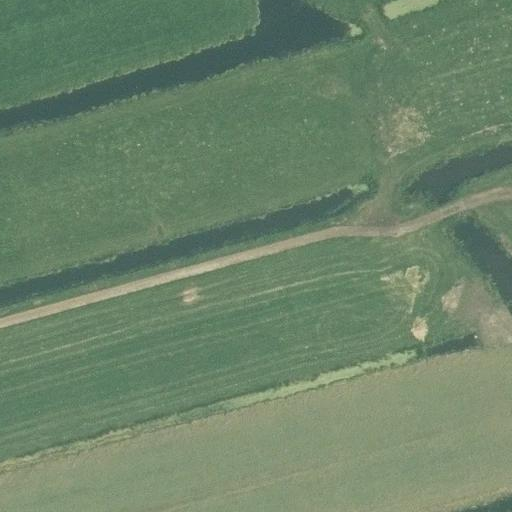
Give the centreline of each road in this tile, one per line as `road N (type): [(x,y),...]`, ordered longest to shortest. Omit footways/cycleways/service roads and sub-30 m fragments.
road 1 (track): [(0,322),(295,241),(423,222),(511,194)]
road 2 (track): [(365,0),(438,129),(436,149),(386,193),(382,226)]
